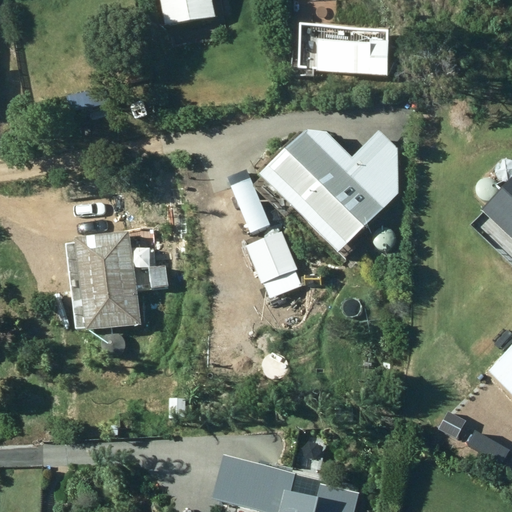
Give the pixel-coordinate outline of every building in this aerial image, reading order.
[(215,15),(212,0),(160,0),(165,24),(215,15)] [(315,70),(386,73),(387,39),(370,38),(370,39),(317,36),(315,70)] [(301,203),(344,244),(382,206),(355,180),(364,170),(352,158),(343,167),(302,128),(265,166),(269,169),(261,177),(295,209),(301,203)] [(511,172),(479,207),(511,238),(511,172)] [(222,231),(217,205),(199,209),(204,234),(222,231)] [(127,228),(73,235),(86,330),(139,322),(135,291),(153,288),(147,242),(129,245),(127,228)] [(511,346),(488,370),(511,394),(511,346)] [(294,471),(223,453),(212,498),(260,511),(259,511),(353,511),(359,492),(320,482),(316,495),(289,489),(294,471)]
